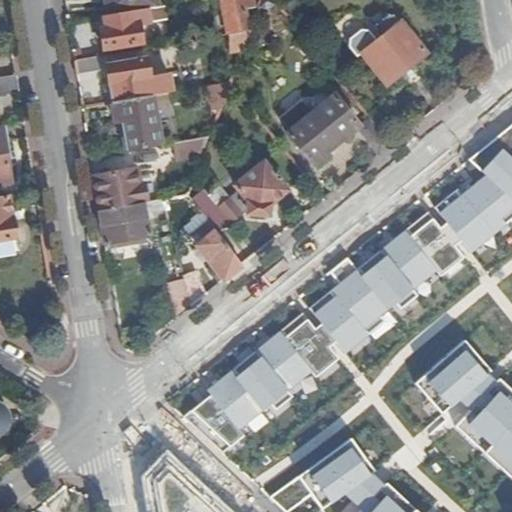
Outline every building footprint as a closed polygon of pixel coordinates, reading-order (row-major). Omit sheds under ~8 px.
[(149,8),(159,7),(157,0),(107,0),(110,15),(149,8)] [(223,0),(229,34),(231,33),(250,30),(246,6),(256,5),(255,0),(223,0)] [(110,15),(105,17),(107,27),(101,29),(105,49),(143,43),(141,23),(152,22),(149,8),(110,15)] [(401,23),(394,15),(388,14),(377,24),(376,28),(384,37),(379,41),(370,31),(363,30),(351,40),(351,47),(359,57),(364,53),(388,83),(427,52),(402,21),(401,23)] [(250,30),(231,33),(230,50),(242,51),(249,35),(250,30)] [(75,60),(78,74),(100,70),(102,66),(100,56),(75,60)] [(109,82),(112,103),(153,96),(173,92),(169,73),(150,76),(147,57),(108,64),(110,82),(109,82)] [(0,94),(20,91),(17,74),(0,77),(0,94)] [(312,113),(337,144),(358,128),(361,125),(335,94),(312,113)] [(123,120),(129,150),(160,144),(153,96),(112,103),(115,121),(123,120)] [(313,163),(337,144),(312,113),(304,104),(300,104),(285,116),(285,121),(291,130),(289,133),(313,163)] [(358,128),(380,155),(393,144),(371,117),(361,125),(358,128)] [(0,182),(12,181),(3,124),(0,124),(0,182)] [(511,124),(496,137),(511,152),(511,124)] [(511,152),(496,137),(485,146),(471,156),(487,172),(511,194),(511,152)] [(287,190),(264,161),(235,185),(239,190),(218,206),(232,223),(246,211),(246,213),(269,216),(270,204),(287,190)] [(138,168),(94,176),(97,190),(101,211),(144,203),(138,168)] [(499,234),(511,224),(511,194),(487,172),(464,190),(499,234)] [(153,192),(155,201),(163,199),(188,195),(194,178),(194,177),(161,180),(153,192)] [(203,189),(191,199),(205,216),(210,223),(219,234),(232,223),(218,206),(203,189)] [(461,235),(476,254),(499,234),(464,190),(440,209),(447,218),(461,235)] [(13,220),(9,195),(0,195),(0,254),(14,253),(12,240),(16,239),(14,220),(13,220)] [(168,218),(172,232),(205,216),(191,199),(188,195),(163,199),(168,218)] [(144,203),(101,211),(108,254),(150,246),(148,228),(154,227),(153,220),(168,218),(163,199),(155,201),(144,203)] [(441,271),(463,252),(454,241),(461,235),(447,218),(441,223),(428,208),(407,225),(441,271)] [(198,244),(225,280),(243,265),(219,234),(210,223),(194,236),(199,243),(198,244)] [(417,289),(441,271),(407,225),(382,244),(417,289)] [(393,309),(417,289),(382,244),(358,264),(393,309)] [(369,328),(393,309),(358,264),(332,284),(369,328)] [(167,279),(177,318),(192,306),(183,275),(167,279)] [(345,347),(369,328),(332,284),(310,302),(322,317),(336,334),(345,347)] [(317,369),(338,352),(329,340),(336,334),(322,317),(315,323),(304,307),(280,324),(317,369)] [(292,389),(317,369),(280,324),(256,344),(292,389)] [(511,387),(498,374),(491,367),(464,336),(414,378),(442,413),(461,396),(472,406),(456,425),(511,477),(511,387)] [(268,408),(292,389),(256,344),(233,362),(268,408)] [(244,426),(268,408),(233,362),(207,382),(211,387),(244,426)] [(220,444),(244,426),(211,387),(182,409),(195,421),(220,444)] [(423,511),(420,508),(393,483),(375,462),(350,431),(268,489),(284,504),(309,486),(320,501),(336,490),(341,494),(346,489),(351,494),(366,509),(363,511),(423,511)] [(230,511),(170,455),(146,480),(151,511),(230,511)]
